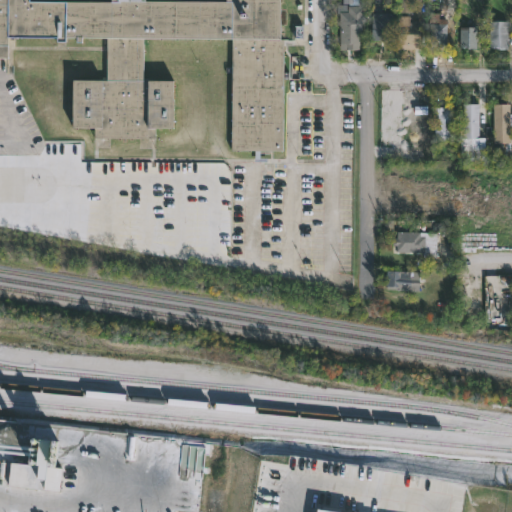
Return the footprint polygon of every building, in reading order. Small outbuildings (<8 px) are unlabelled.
[(279,0),(279,39),(285,39),(283,150),(261,150),(256,150),(231,149),(233,39),(144,37),(143,80),(172,80),(172,128),(156,127),(156,139),(95,138),(95,128),(71,127),(72,79),(107,80),(108,37),(80,36),(80,41),(75,41),(75,36),(64,36),(63,40),(55,40),(55,37),(7,36),(6,58),(0,57),(0,0),(279,0)] [(347,4),(347,5),(362,5),(363,27),(361,27),(361,35),(358,35),(359,49),(346,50),(346,43),(339,43),(339,13),(336,13),(336,4),(347,4)] [(446,25),(445,48),(429,47),(430,25),(428,25),(428,12),(439,13),(439,18),(446,18),(446,25)] [(392,13),(391,40),(370,40),(371,13),(392,13)] [(409,16),(409,22),(419,22),(420,45),(398,45),(397,16),(409,16)] [(507,37),(508,49),(488,48),(487,20),(507,20),(507,37)] [(476,26),(476,48),(465,49),(465,46),(459,46),(459,26),(476,26)] [(477,103),(477,107),(478,107),(479,139),(460,139),(460,103),(477,103)] [(508,104),(508,113),(511,113),(511,128),(508,128),(507,134),(511,133),(511,159),(510,159),(509,154),(502,153),(501,141),(492,141),(492,104),(508,104)] [(418,106),(418,107),(429,107),(429,133),(424,133),(424,137),(413,137),(413,106),(418,106)] [(443,107),(443,111),(452,111),(453,144),(445,145),(445,140),(434,141),(434,107),(443,107)] [(239,188),(259,188),(259,170),(239,170),(239,188)] [(259,208),(259,190),(238,190),(238,208),(259,208)] [(291,210),(291,191),(270,191),(270,229),(291,229),(291,210)] [(238,229),(259,229),(259,211),(238,211),(238,229)] [(238,249),(259,249),(259,231),(238,231),(238,249)] [(269,249),(290,249),(290,231),(269,231),(269,249)] [(436,232),(435,257),(423,257),(423,253),(395,252),(396,245),(391,245),(391,238),(396,238),(396,231),(436,232)] [(418,272),(417,291),(409,290),(408,298),(397,297),(397,289),(386,289),(386,286),(381,286),(382,275),(386,275),(386,270),(418,272)]
